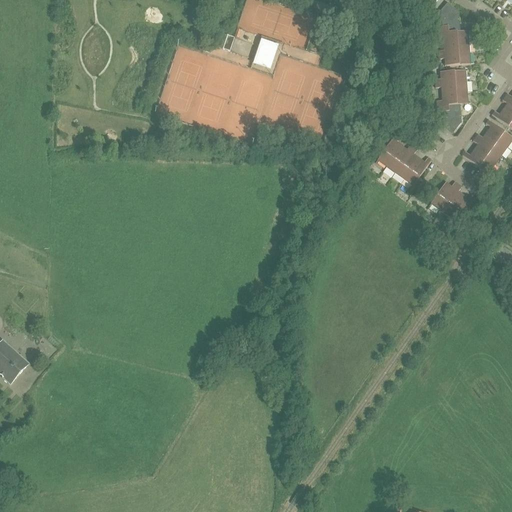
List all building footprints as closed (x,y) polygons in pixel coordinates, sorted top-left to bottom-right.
[(436,29),(436,33),(460,32),(458,14),(447,4),(440,12),(441,24),(438,24),(438,29),(436,29)] [(460,33),(460,32),(436,33),(437,39),(442,38),(443,45),(468,43),(467,32),(460,33)] [(223,50),(225,51),(230,53),(235,39),(228,36),(223,50)] [(438,56),(469,54),(468,43),(443,45),(443,52),(438,52),(438,56)] [(269,69),(276,48),(262,44),(255,65),(269,69)] [(470,65),(469,54),(438,56),(438,61),(444,60),(445,67),(470,65)] [(435,81),(435,85),(466,83),(465,71),(440,74),(440,81),(435,81)] [(467,93),(466,83),(435,85),(436,89),(441,89),(441,96),(467,93)] [(468,104),(467,93),(441,96),(442,102),(436,103),(437,108),(460,106),(460,105),(468,104)] [(511,117),(511,103),(505,98),(502,102),(507,105),(503,110),(511,117)] [(451,135),(461,123),(460,106),(437,108),(437,113),(440,113),(440,117),(443,117),(444,128),(451,135)] [(511,117),(503,110),(499,116),(495,112),(492,117),(511,131),(511,117)] [(490,128),(486,134),(507,149),(511,141),(511,138),(488,121),(485,125),(490,128)] [(507,149),(486,134),(482,139),(478,136),(475,139),(501,158),(507,149)] [(386,168),(401,147),(395,143),(399,139),(395,136),(377,161),(386,168)] [(494,167),(501,158),(475,139),(473,143),(477,146),(473,151),(494,167)] [(407,151),(401,147),(386,168),(395,174),(413,149),(410,147),(407,151)] [(416,151),(413,149),(395,174),(404,181),(419,160),(413,156),(416,151)] [(488,175),(494,167),(473,151),(470,157),(465,153),(462,157),(488,175)] [(424,164),(419,160),(404,181),(413,187),(431,162),(428,159),(424,164)] [(431,205),(440,211),(458,186),(454,184),(451,188),(445,184),(431,205)] [(458,193),(461,189),(458,186),(440,211),(449,218),(463,197),(458,193)] [(469,201),(463,197),(449,218),(458,224),(476,199),(472,196),(469,201)] [(0,375),(11,385),(29,366),(2,342),(0,344),(0,375)]
